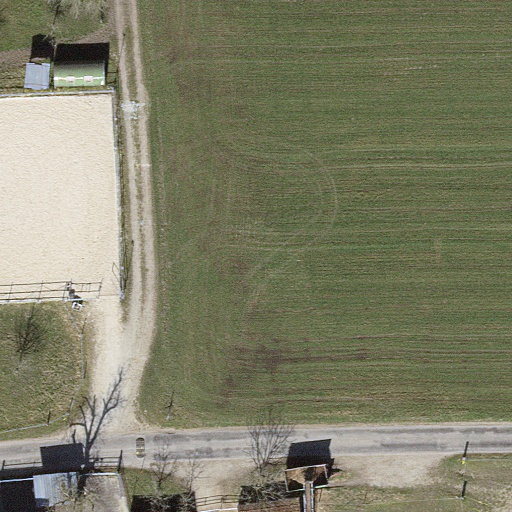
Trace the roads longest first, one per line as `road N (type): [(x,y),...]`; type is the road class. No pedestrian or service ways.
road 1 (unclassified): [(511,435),(99,446),(0,458)]
road 2 (track): [(99,446),(124,344),(120,0)]
